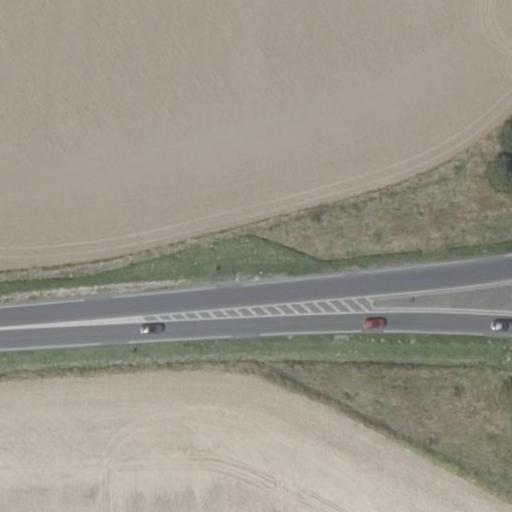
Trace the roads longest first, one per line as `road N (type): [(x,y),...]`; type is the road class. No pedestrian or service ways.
road 1 (primary): [(511,269),(60,324)]
road 2 (primary): [(60,324),(511,326)]
